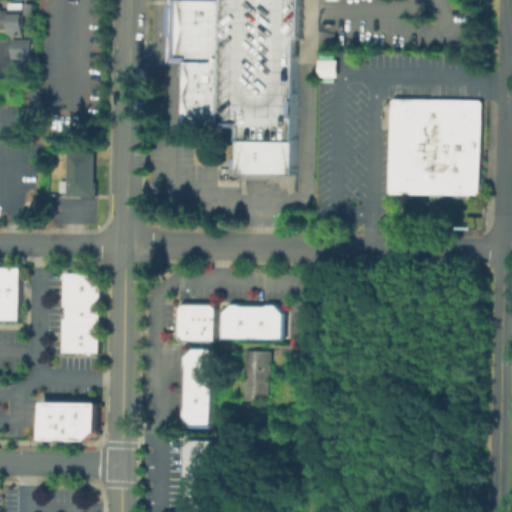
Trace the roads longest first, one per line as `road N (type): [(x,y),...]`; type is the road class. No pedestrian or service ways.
road 1 (tertiary): [(129,0),(122,463)]
road 2 (residential): [(319,246),(0,243)]
road 3 (residential): [(496,511),(500,248)]
road 4 (residential): [(500,248),(504,0)]
road 5 (residential): [(500,248),(319,246)]
road 6 (residential): [(315,344),(309,511)]
road 7 (tertiary): [(122,463),(0,461)]
